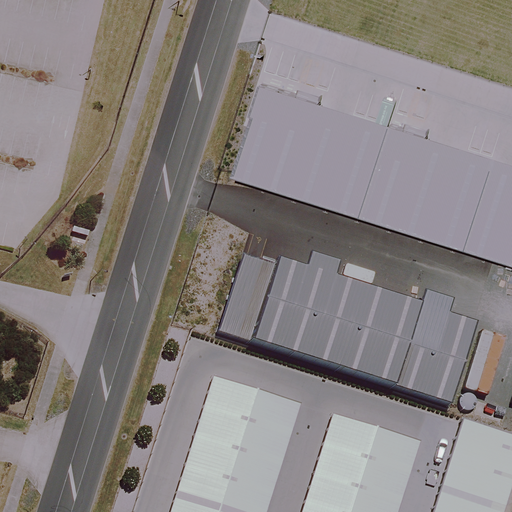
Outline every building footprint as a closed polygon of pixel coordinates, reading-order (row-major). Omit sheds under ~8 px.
[(232,177),(511,264),(511,163),(261,85),(232,177)] [(271,259),(243,250),(219,325),(445,394),(469,317),(445,310),(450,293),(420,284),(416,297),(331,270),(336,255),(305,246),(300,260),(273,252),(271,259)] [(267,511),(302,405),(214,377),(170,511),(267,511)] [(398,511),(421,444),(333,416),(301,511),(398,511)] [(504,511),(511,487),(511,434),(463,419),(433,511),(504,511)]
